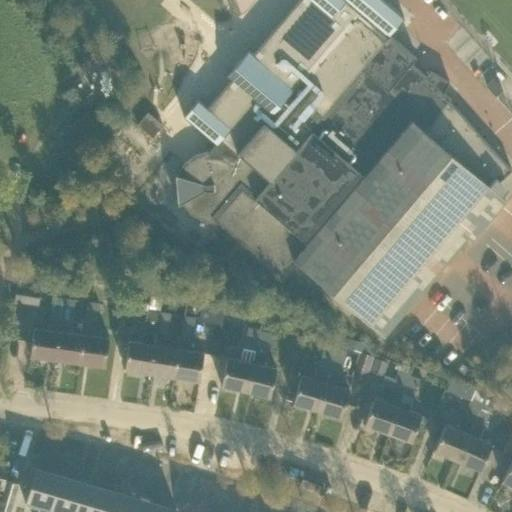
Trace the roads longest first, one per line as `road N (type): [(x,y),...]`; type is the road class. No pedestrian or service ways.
road 1 (residential): [(0,402),(281,447),(449,511)]
road 2 (residential): [(511,136),(392,0)]
